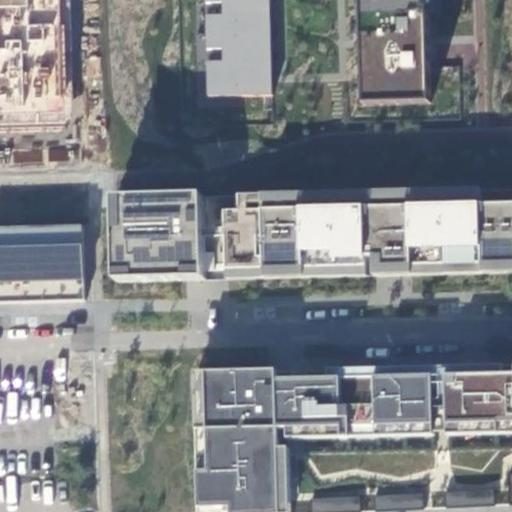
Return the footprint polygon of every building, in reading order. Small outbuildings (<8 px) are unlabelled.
[(61,0),(0,0),(0,115),(64,113),(61,0)] [(207,0),(211,99),(273,97),(273,75),(272,43),(271,15),(270,0),(207,0)] [(361,0),(365,107),(431,105),(430,43),(428,0),(361,0)] [(237,199),(237,215),(479,209),(478,193),(237,199)] [(202,200),(112,202),(114,286),(204,284),(204,275),(204,256),(202,200)] [(511,207),(479,209),(237,215),(223,215),(225,283),(365,280),(365,261),(372,260),(372,280),(511,276),(511,207)] [(0,303),(84,302),(82,227),(0,228),(0,303)] [(212,256),(204,256),(204,275),(212,275),(212,256)] [(511,368),(326,373),(326,382),(431,379),(433,437),(446,436),(444,379),(511,377),(511,368)] [(287,443),(433,440),(433,437),(431,379),(326,382),(295,383),(276,384),(276,375),(194,377),(197,511),(289,511),(288,452),(278,452),(277,433),(286,433),(287,443)] [(511,377),(444,379),(446,436),(446,439),(511,437),(511,377)] [(444,511),(493,509),(492,493),(443,496),(444,511)] [(373,511),(421,511),(421,497),(372,499),(373,511)] [(309,511),(358,511),(358,500),(309,502),(309,511)]
